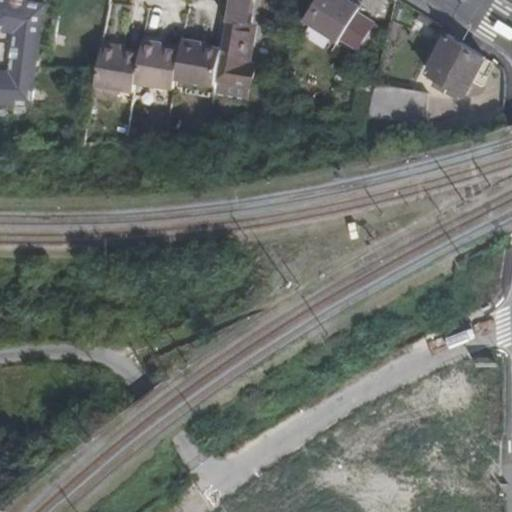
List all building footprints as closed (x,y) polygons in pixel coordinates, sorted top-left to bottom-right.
[(47,3),(23,0),(0,0),(0,31),(15,34),(10,75),(0,73),(0,109),(33,114),(47,3)] [(231,0),(223,47),(218,82),(258,85),(259,62),(248,61),(254,25),(247,24),(250,0),(231,0)] [(362,4),(355,0),(320,0),(309,18),(341,38),(362,4)] [(486,56),(449,34),(428,70),(463,92),(486,56)] [(101,71),(99,83),(138,89),(139,80),(177,87),(178,77),(218,82),(223,47),(186,41),(184,47),(146,41),(144,50),(106,45),(101,71)] [(358,81),(355,101),(369,103),(372,83),(358,81)] [(369,117),(368,118),(427,124),(427,93),(376,84),(371,107),(369,117)] [(252,111),(256,131),(301,123),(297,103),(252,111)] [(362,104),(359,116),(369,117),(371,107),(362,104)] [(449,433),(449,430),(426,428),(425,437),(439,438),(438,453),(447,454),(446,473),(485,476),(488,436),(449,433)] [(2,452),(0,454),(0,469),(10,459),(2,452)]
